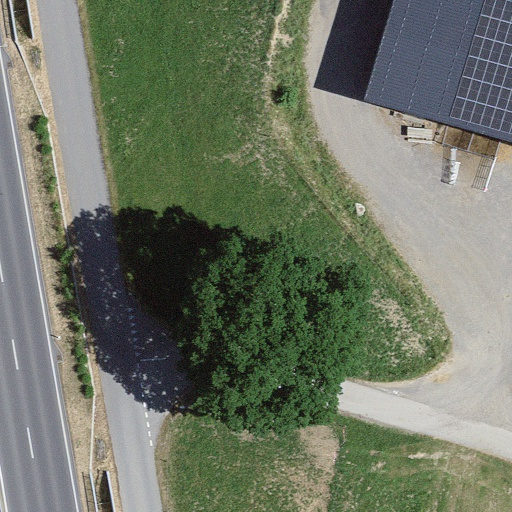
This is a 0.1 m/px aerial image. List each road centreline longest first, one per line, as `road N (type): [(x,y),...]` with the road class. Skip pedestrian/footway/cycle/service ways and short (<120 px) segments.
road 1 (track): [(56,0),(142,511)]
road 2 (track): [(117,365),(207,360),(266,371),(511,448)]
road 3 (secondary): [(43,511),(0,249)]
